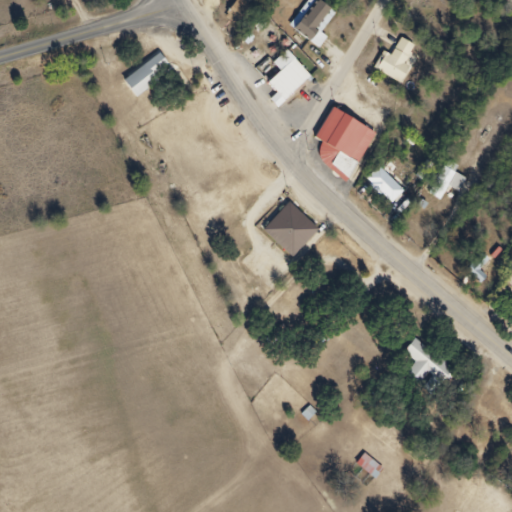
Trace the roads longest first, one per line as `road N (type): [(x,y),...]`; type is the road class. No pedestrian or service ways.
road 1 (secondary): [(511,361),(374,245),(289,157)]
road 2 (secondary): [(289,157),(180,0)]
road 3 (secondary): [(0,54),(180,0)]
road 4 (residential): [(289,157),(383,0)]
